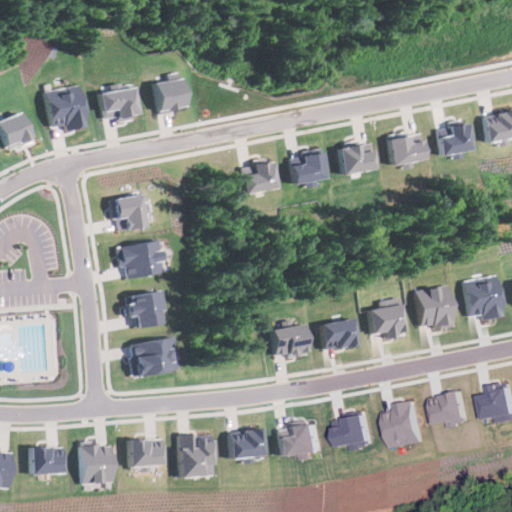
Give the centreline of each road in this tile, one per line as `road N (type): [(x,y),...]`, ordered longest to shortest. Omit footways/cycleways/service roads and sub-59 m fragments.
road 1 (residential): [(0,190),(64,164),(511,75)]
road 2 (residential): [(0,411),(283,390),(511,346)]
road 3 (residential): [(64,164),(103,406)]
